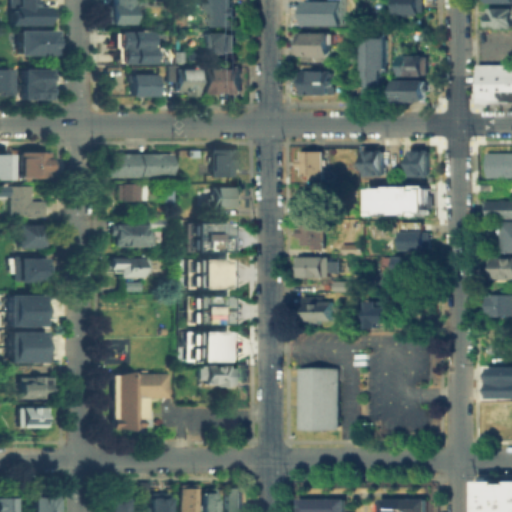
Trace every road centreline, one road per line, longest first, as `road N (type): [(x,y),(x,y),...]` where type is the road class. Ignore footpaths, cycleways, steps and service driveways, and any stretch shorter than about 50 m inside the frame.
road 1 (residential): [(458,511),(456,0)]
road 2 (tertiary): [(0,124),(511,124)]
road 3 (residential): [(80,460),(77,0)]
road 4 (residential): [(268,459),(266,0)]
road 5 (residential): [(268,459),(511,460)]
road 6 (residential): [(80,460),(268,459)]
